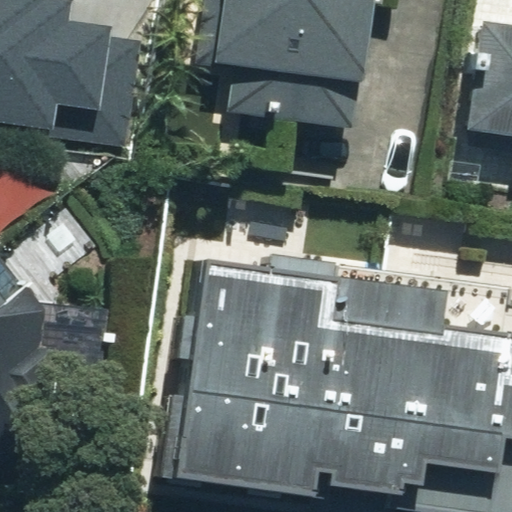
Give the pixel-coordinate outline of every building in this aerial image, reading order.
[(0,0),(0,107),(121,127),(137,32),(60,20),(63,0),(0,0)] [(229,0),(227,58),(393,64),(395,0),(229,0)] [(511,17),(481,14),(470,122),(511,126),(511,17)] [(0,363),(2,363),(34,409),(49,397),(42,381),(84,350),(40,270),(29,277),(0,235),(0,363)] [(511,511),(511,279),(225,250),(200,498),(335,511),(511,511)]
